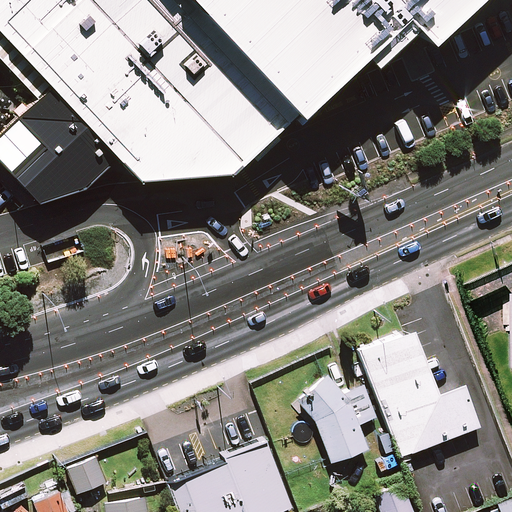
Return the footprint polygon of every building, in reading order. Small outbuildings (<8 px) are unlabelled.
[(0,0),(0,56),(31,90),(0,116),(0,159),(28,193),(79,181),(113,151),(132,169),(218,161),(249,133),(275,107),(349,38),(361,50),(405,9),(418,23),(442,0),(0,0)] [(434,387),(408,325),(359,346),(400,447),(473,417),(456,378),(434,387)] [(337,391),(323,374),(295,396),(311,418),(326,459),(363,445),(354,421),(372,415),(360,383),(337,391)] [(177,511),(274,511),(291,506),(264,435),(219,452),(220,459),(165,480),(177,511)] [(103,480),(92,453),(63,464),(74,491),(103,480)] [(399,511),(409,508),(399,480),(370,491),(377,511),(399,511)] [(67,511),(57,489),(31,500),(36,511),(67,511)] [(511,511),(511,495),(495,502),(498,511),(511,511)] [(143,511),(141,496),(101,502),(102,511),(143,511)]
